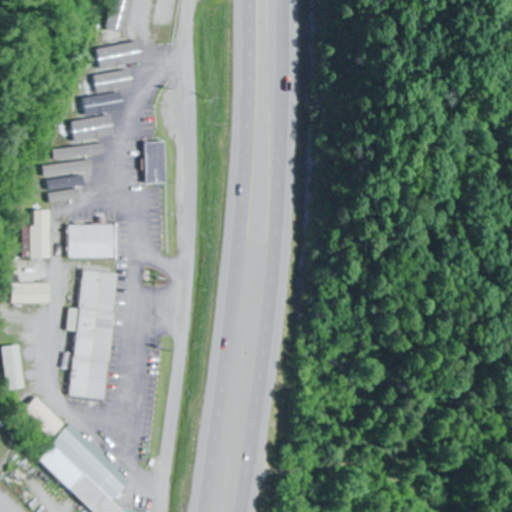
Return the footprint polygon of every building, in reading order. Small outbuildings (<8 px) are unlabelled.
[(177,36),(177,3),(157,3),(157,36),(177,36)] [(140,42),(99,49),(102,69),(143,63),(140,42)] [(162,95),(162,123),(177,123),(177,95),(162,95)] [(59,141),(62,160),(99,154),(96,134),(111,132),(108,113),(69,119),(73,139),(59,141)] [(133,180),(144,179),(143,174),(164,173),(163,145),(144,146),(144,144),(131,144),(133,180)] [(78,200),(76,186),(84,185),(82,171),(89,170),(88,160),(39,167),(40,180),(33,180),(37,205),(78,200)] [(48,259),(48,212),(33,212),(33,227),(17,227),(17,259),(48,259)] [(67,226),(67,259),(115,259),(115,226),(67,226)] [(71,398),(107,401),(116,272),(80,269),(71,398)] [(48,304),(48,284),(9,284),(9,304),(48,304)] [(23,388),(17,346),(1,348),(6,391),(23,388)] [(124,511),(115,503),(127,491),(128,482),(68,424),(61,431),(62,423),(37,398),(22,413),(49,438),(52,439),(51,445),(40,457),(39,462),(91,511),(124,511)]
